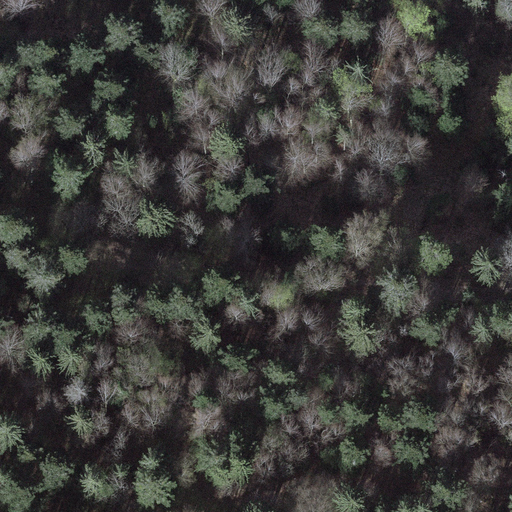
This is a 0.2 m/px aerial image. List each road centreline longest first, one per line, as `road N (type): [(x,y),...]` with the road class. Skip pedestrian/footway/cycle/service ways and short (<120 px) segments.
road 1 (track): [(511,295),(157,266),(0,234)]
road 2 (track): [(201,511),(511,478)]
